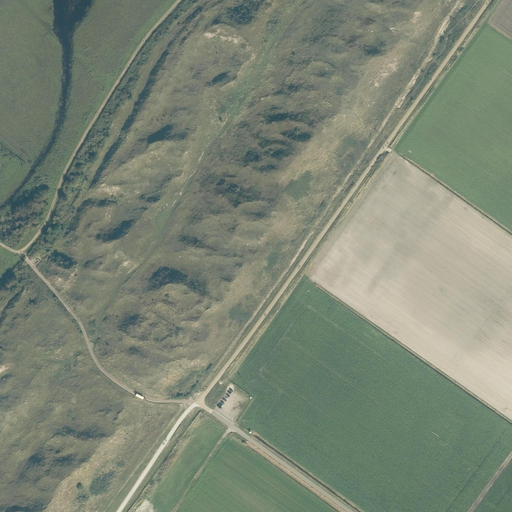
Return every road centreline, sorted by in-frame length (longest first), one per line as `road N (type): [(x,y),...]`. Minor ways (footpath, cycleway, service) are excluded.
road 1 (track): [(90,348),(103,308),(156,241),(304,0)]
road 2 (track): [(21,252),(129,61),(179,0)]
road 3 (unclassified): [(349,511),(197,402)]
road 4 (track): [(197,402),(141,396),(108,376),(90,348)]
